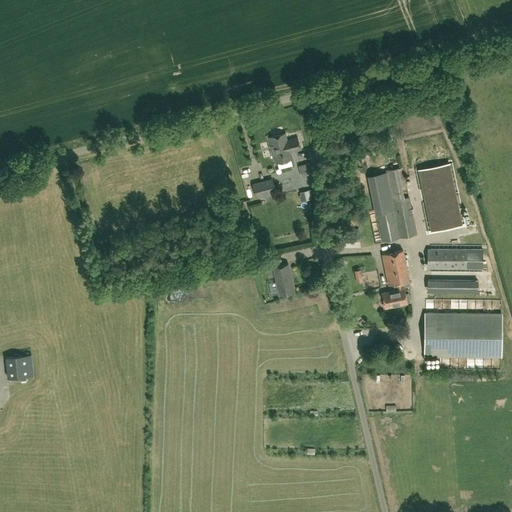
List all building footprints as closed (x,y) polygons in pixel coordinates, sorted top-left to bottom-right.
[(300,149),(299,144),(297,137),(287,139),(285,132),(269,137),(276,163),(292,158),(290,151),(300,149)] [(310,163),(301,166),(304,175),(312,173),(310,163)] [(416,234),(403,167),(386,170),(394,209),(376,213),(381,241),(416,234)] [(376,213),(394,209),(386,170),(368,174),(376,213)] [(276,192),(272,179),(253,185),(256,197),(276,192)] [(297,200),(307,199),(306,189),(297,189),(297,200)] [(358,228),(341,230),(343,242),(360,240),(358,228)] [(402,249),(381,254),(388,285),(394,284),(395,290),(382,292),(385,307),(407,303),(404,286),(410,285),(402,249)] [(483,268),(483,249),(468,249),(427,249),(427,267),(468,268),(483,268)] [(281,261),(280,254),(267,257),(251,261),(252,267),(268,264),(281,261)] [(273,267),(280,294),(294,290),(288,263),(273,267)] [(478,279),(427,279),(427,291),(478,292),(478,279)] [(501,356),(501,313),(426,312),(425,356),(501,356)] [(31,354),(6,357),(8,378),(33,375),(31,354)]
